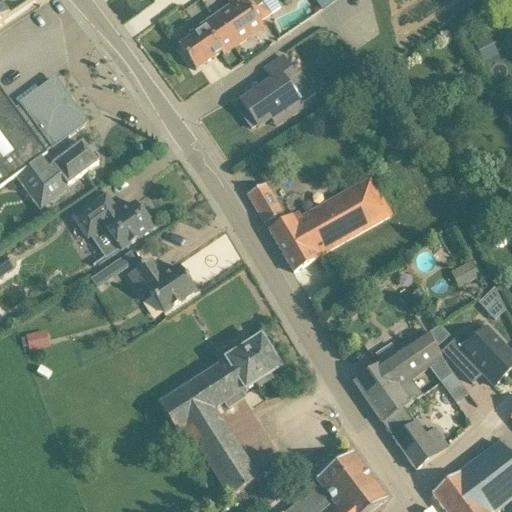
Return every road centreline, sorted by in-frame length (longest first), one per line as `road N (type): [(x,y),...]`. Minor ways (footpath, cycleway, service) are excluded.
road 1 (secondary): [(410,495),(202,164),(78,0)]
road 2 (unclassified): [(410,495),(511,404)]
